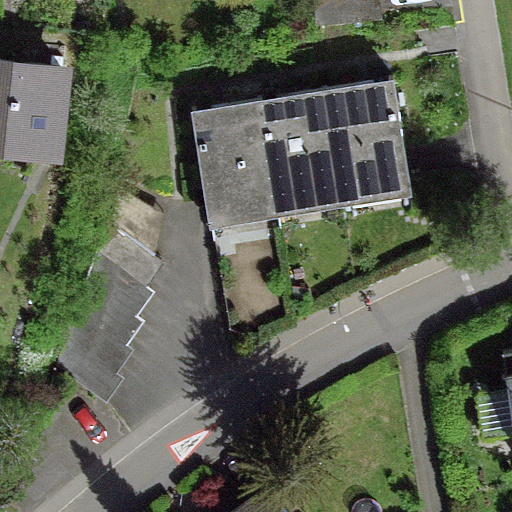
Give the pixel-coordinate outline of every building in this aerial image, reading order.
[(370,0),(310,0),(313,23),(372,17),(370,0)] [(0,142),(49,148),(58,67),(0,60),(0,142)] [(366,79),(320,86),(336,188),(404,177),(389,83),(367,87),(366,79)] [(275,101),(256,104),(271,198),(336,188),(320,86),(274,94),(275,101)] [(210,111),(188,115),(203,208),(271,198),(256,104),(255,97),(209,104),(210,111)] [(102,220),(91,251),(139,284),(140,282),(156,258),(102,220)] [(139,284),(91,251),(81,281),(128,313),(129,312),(145,288),(146,287),(140,282),(139,284)] [(128,313),(81,281),(71,310),(118,342),(119,340),(136,316),(129,312),(128,313)] [(118,342),(71,310),(61,338),(108,370),(109,369),(126,345),(119,340),(118,342)] [(108,370),(61,338),(51,367),(98,399),(115,373),(109,369),(108,370)] [(511,433),(511,348),(498,351),(511,433)] [(231,511),(281,511),(263,486),(230,510),(231,511)]
